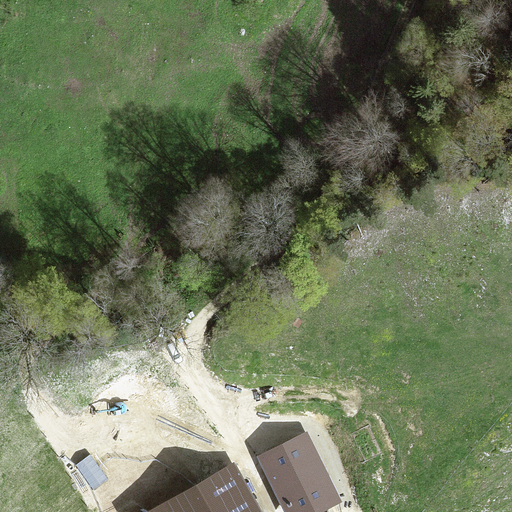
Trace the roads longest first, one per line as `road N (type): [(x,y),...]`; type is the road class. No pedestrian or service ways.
road 1 (track): [(264,493),(181,353),(194,326),(320,205),(352,148),(411,0)]
road 2 (track): [(216,413),(423,386),(511,360)]
